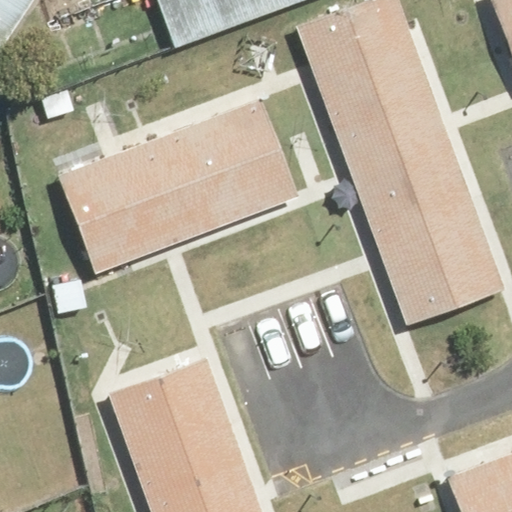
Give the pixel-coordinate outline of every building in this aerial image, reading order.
[(3,0),(0,0),(0,50),(27,14),(3,0)] [(3,0),(27,14),(34,0),(3,0)] [(156,0),(173,44),(292,0),(156,0)] [(394,0),(351,0),(289,23),(402,324),(502,287),(394,0)] [(511,0),(483,0),(511,75),(511,0)] [(53,170),(90,271),(295,195),(258,95),(53,170)] [(260,511),(205,357),(104,393),(146,511),(260,511)] [(511,511),(511,450),(444,476),(456,511),(511,511)]
